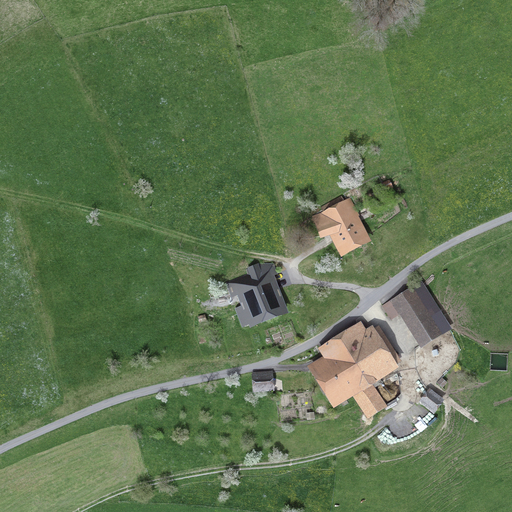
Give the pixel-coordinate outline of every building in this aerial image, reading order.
[(370,246),(350,201),(311,218),(315,243),(330,240),(339,259),(370,246)] [(247,334),(289,317),(270,268),(228,284),(247,334)] [(444,337),(414,289),(383,308),(393,324),(400,320),(419,352),(444,337)] [(197,321),(200,327),(210,322),(207,316),(197,321)] [(328,415),(353,399),(373,387),(402,369),(378,330),(367,336),(361,326),(316,353),(321,361),(302,372),(328,415)] [(273,396),(273,376),(249,376),(249,396),(273,396)] [(373,387),(353,399),(367,422),(388,410),(373,387)] [(431,417),(443,403),(428,391),(417,406),(431,417)]
